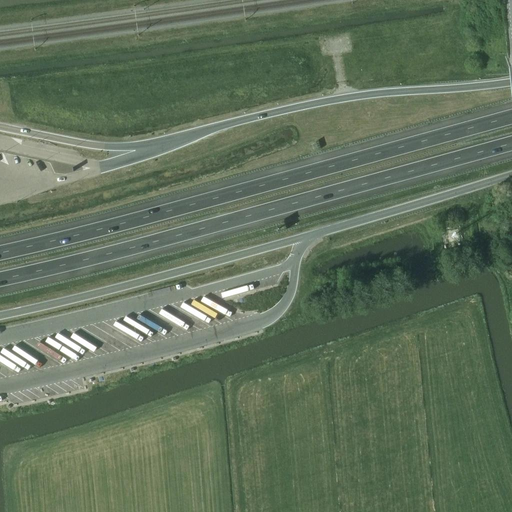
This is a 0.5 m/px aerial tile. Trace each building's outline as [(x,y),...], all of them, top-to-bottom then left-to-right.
[(253,293),(252,286),(220,293),(221,299),(253,293)] [(230,318),(233,313),(205,296),(201,301),(230,318)] [(129,318),(126,324),(154,339),(158,334),(129,318)] [(142,342),(145,336),(116,321),(113,327),(142,342)] [(55,342),(52,348),(80,360),(85,349),(98,355),(101,346),(72,333),(70,339),(79,343),(75,351),(55,342)] [(33,344),(60,364),(65,357),(39,337),(33,344)] [(0,353),(27,370),(30,364),(3,347),(0,350),(0,353)]
